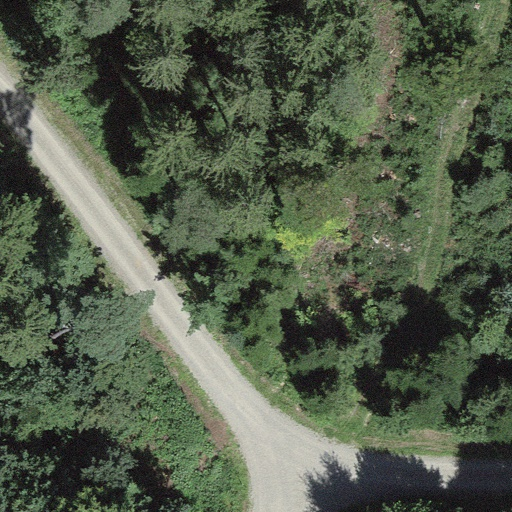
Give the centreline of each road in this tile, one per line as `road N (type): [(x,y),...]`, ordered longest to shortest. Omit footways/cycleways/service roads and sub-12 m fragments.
road 1 (track): [(0,95),(296,485),(289,511)]
road 2 (track): [(511,491),(296,485)]
